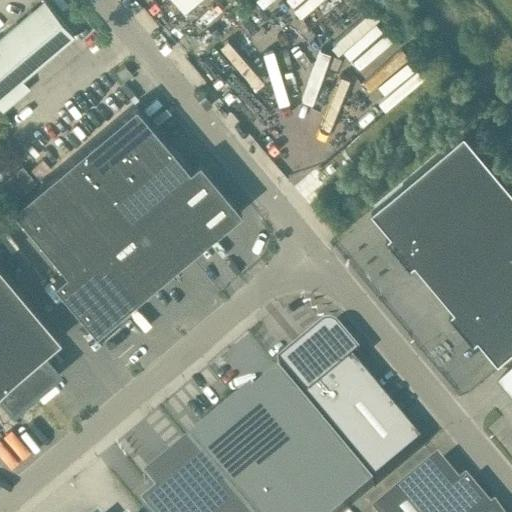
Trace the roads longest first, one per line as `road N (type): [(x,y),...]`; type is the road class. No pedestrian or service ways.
road 1 (unclassified): [(0,508),(310,248)]
road 2 (unclassified): [(100,0),(310,248)]
road 3 (unclassified): [(310,248),(511,488)]
